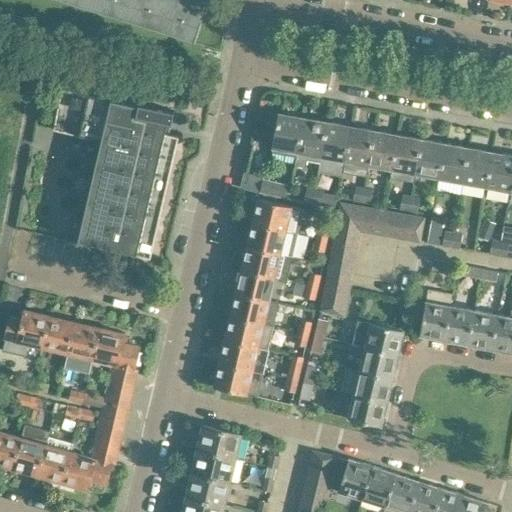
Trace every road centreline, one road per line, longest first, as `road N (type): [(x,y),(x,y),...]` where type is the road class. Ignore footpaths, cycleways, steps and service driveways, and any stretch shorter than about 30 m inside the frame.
road 1 (residential): [(240,78),(511,125)]
road 2 (residential): [(183,324),(240,78)]
road 3 (residential): [(511,46),(272,0)]
road 4 (residential): [(395,454),(165,398)]
road 5 (residential): [(395,454),(418,357),(511,377)]
road 6 (residential): [(183,324),(0,283)]
road 7 (residential): [(511,492),(395,454)]
